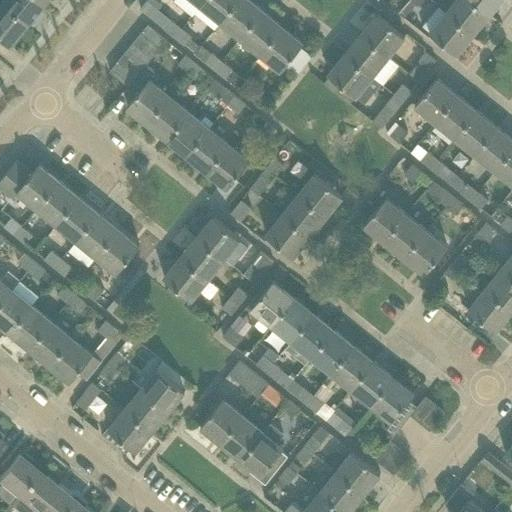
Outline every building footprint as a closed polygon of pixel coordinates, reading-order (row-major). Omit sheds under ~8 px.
[(1,0),(0,2),(0,3),(25,23),(41,3),(38,0),(1,0)] [(204,0),(200,5),(220,22),(237,0),(204,0)] [(237,0),(220,22),(240,38),(263,9),(251,0),(237,0)] [(472,0),(454,0),(446,11),(473,34),(489,13),(472,0)] [(472,0),(489,13),(500,0),(472,0)] [(25,23),(0,3),(0,39),(7,45),(25,23)] [(240,38),(260,54),(283,26),(263,9),(240,38)] [(473,34),(446,11),(429,31),(457,54),(473,34)] [(377,13),(360,33),(388,56),(405,36),(377,13)] [(164,28),(174,36),(181,28),(171,20),(164,28)] [(140,33),(159,49),(167,40),(148,24),(140,33)] [(283,26),(260,54),(280,71),(304,42),(283,26)] [(181,28),(174,36),(184,44),(191,36),(181,28)] [(132,43),(151,58),(159,49),(140,33),(132,43)] [(360,33),(344,53),(372,76),(388,56),(360,33)] [(144,68),(146,65),(151,58),(132,43),(125,52),(144,68)] [(125,52),(117,61),(136,77),(144,68),(125,52)] [(204,61),(215,70),(222,61),(212,52),(204,61)] [(418,60),(428,69),(435,60),(424,52),(418,60)] [(372,76),(344,53),(328,73),(356,96),(372,76)] [(178,62),(188,71),(195,63),(184,54),(178,62)] [(109,71),(128,87),(136,77),(117,61),(109,71)] [(222,61),(215,70),(225,78),(233,69),(222,61)] [(195,63),(188,71),(199,80),(206,71),(195,63)] [(127,106),(147,122),(169,94),(149,78),(154,72),(146,65),(144,68),(136,77),(128,87),(126,90),(134,97),(127,106)] [(414,105),(435,121),(457,94),(437,78),(414,105)] [(403,83),(394,94),(403,100),(411,90),(403,83)] [(247,96),(255,102),(264,91),(256,85),(247,96)] [(217,95),(228,104),(235,95),(225,86),(217,95)] [(147,122),(167,139),(190,111),(169,94),(147,122)] [(403,100),(394,94),(386,104),(394,111),(403,100)] [(435,121),(455,137),(477,110),(457,94),(435,121)] [(235,95),(228,104),(238,112),(245,103),(235,95)] [(455,137),(475,154),(497,126),(477,110),(455,137)] [(167,139),(187,155),(209,127),(190,111),(167,139)] [(258,132),(266,139),(275,128),(267,121),(258,132)] [(390,135),(399,142),(407,131),(399,125),(390,135)] [(475,154),(495,170),(511,148),(511,138),(497,126),(475,154)] [(187,155),(207,171),(230,143),(209,127),(187,155)] [(230,143),(207,171),(227,188),(250,160),(230,143)] [(511,148),(495,170),(511,183),(511,148)] [(420,160),(431,168),(438,159),(427,151),(420,160)] [(275,157),(267,167),(275,174),(283,163),(275,157)] [(32,204),(36,208),(59,180),(39,163),(32,172),(17,159),(0,179),(0,186),(12,196),(17,191),(32,204)] [(438,159),(431,168),(441,176),(448,167),(438,159)] [(404,174),(413,181),(421,171),(412,163),(404,174)] [(275,174),(267,167),(258,178),(266,184),(275,174)] [(314,173),(298,193),(326,216),(342,195),(314,173)] [(36,208),(56,224),(79,196),(59,180),(36,208)] [(435,181),(428,190),(446,204),(447,202),(452,196),(435,181)] [(460,191),(470,200),(477,190),(467,182),(460,191)] [(477,190),(470,200),(480,208),(488,199),(477,190)] [(298,193),(281,213),(309,236),(326,216),(298,193)] [(56,224),(76,240),(99,212),(79,196),(56,224)] [(452,196),(446,204),(456,212),(463,204),(452,196)] [(364,224),(384,241),(406,213),(386,197),(364,224)] [(234,208),(245,216),(252,208),(241,199),(234,208)] [(76,240),(96,256),(119,228),(99,212),(76,240)] [(309,236),(281,213),(265,234),(293,256),(309,236)] [(384,241),(404,257),(426,229),(406,213),(384,241)] [(500,223),(510,232),(511,229),(511,218),(507,215),(500,223)] [(212,216),(196,236),(224,259),(240,238),(212,216)] [(5,226),(15,234),(21,226),(11,218),(5,226)] [(479,230),(490,239),(496,231),(486,222),(479,230)] [(21,226),(15,234),(25,243),(32,235),(21,226)] [(119,228),(96,256),(116,273),(139,245),(119,228)] [(426,229),(404,257),(425,273),(447,246),(426,229)] [(196,236),(180,256),(208,279),(224,259),(196,236)] [(44,258),(53,266),(60,258),(51,250),(44,258)] [(17,261),(28,270),(35,261),(24,252),(17,261)] [(462,252),(454,262),(463,269),(471,259),(462,252)] [(511,253),(501,268),(511,276),(511,253)] [(254,263),(264,272),(271,263),(261,255),(254,263)] [(208,279),(180,256),(163,276),(191,299),(208,279)] [(60,258),(53,266),(65,276),(72,268),(60,258)] [(35,261),(28,270),(38,278),(45,270),(35,261)] [(463,269),(454,262),(446,272),(455,279),(463,269)] [(511,276),(501,268),(484,288),(511,310),(511,309),(511,276)] [(0,302),(12,288),(0,277),(0,302)] [(251,308),(271,324),(294,296),(273,280),(251,308)] [(86,293),(95,301),(104,290),(95,282),(86,293)] [(57,294),(67,302),(74,294),(64,285),(57,294)] [(238,286),(230,296),(239,304),(247,293),(238,286)] [(0,302),(0,323),(10,332),(33,304),(12,288),(0,302)] [(511,310),(484,288),(468,308),(495,330),(511,310)] [(74,294),(67,302),(78,311),(85,302),(74,294)] [(239,304),(230,296),(221,307),(230,314),(239,304)] [(271,324),(291,340),(314,312),(294,296),(271,324)] [(10,332),(30,348),(53,320),(33,304),(10,332)] [(291,340),(311,356),(334,328),(314,312),(291,340)] [(30,348),(49,364),(72,336),(53,320),(30,348)] [(72,336),(49,364),(70,381),(77,372),(86,379),(102,361),(123,334),(106,320),(98,330),(105,336),(92,353),(72,336)] [(226,339),(234,346),(243,335),(235,328),(226,339)] [(311,356),(331,372),(354,344),(334,328),(311,356)] [(331,372),(351,389),(374,360),(354,344),(331,372)] [(117,352),(108,362),(117,369),(125,358),(117,352)] [(255,363),(265,371),(272,363),(262,355),(255,363)] [(228,373),(258,397),(268,383),(239,360),(228,373)] [(351,389),(371,404),(394,376),(374,360),(351,389)] [(117,369),(108,362),(100,373),(108,379),(117,369)] [(272,363),(265,371),(276,379),(282,371),(272,363)] [(157,367),(140,388),(168,410),(185,390),(157,367)] [(394,376),(371,404),(392,421),(414,393),(394,376)] [(92,382),(85,391),(76,402),(85,409),(101,389),(92,382)] [(296,395),(306,403),(313,395),(302,387),(296,395)] [(140,388),(124,408),(152,430),(168,410),(140,388)] [(313,395),(306,403),(317,412),(323,404),(313,395)] [(410,415),(419,422),(435,404),(426,396),(410,415)] [(200,426),(221,442),(243,414),(223,398),(200,426)] [(281,409),(292,418),(299,408),(288,399),(281,409)] [(435,404),(419,422),(429,430),(444,411),(435,404)] [(152,430),(124,408),(108,428),(136,451),(152,430)] [(221,442),(241,459),(263,430),(243,414),(221,442)] [(335,427),(346,436),(353,428),(342,419),(335,427)] [(263,430),(241,459),(261,475),(268,480),(288,456),(287,455),(281,450),(284,447),(277,442),(284,433),(270,421),(263,430)] [(313,437),(304,447),(312,454),(321,443),(329,432),(321,426),(313,437)] [(353,428),(346,436),(357,444),(363,436),(353,428)] [(375,459),(384,466),(400,447),(390,439),(375,459)] [(312,454),(304,447),(296,457),(304,464),(312,454)] [(400,447),(384,466),(394,474),(409,455),(400,447)] [(352,450),(336,470),(364,493),(380,473),(364,460),(352,450)] [(9,504),(17,495),(18,495),(38,470),(19,454),(0,476),(0,480),(2,482),(0,483),(0,498),(8,505),(9,504)] [(493,468),(503,476),(511,483),(511,469),(510,468),(500,460),(493,468)] [(280,478),(288,484),(297,473),(289,466),(280,478)] [(9,504),(18,511),(35,511),(57,485),(38,470),(18,495),(17,495),(9,504)] [(336,470),(319,491),(345,511),(348,511),(364,493),(336,470)] [(483,511),(469,500),(475,493),(461,483),(445,503),(456,511),(483,511)] [(67,511),(76,501),(57,485),(35,511),(67,511)] [(345,511),(319,491),(315,495),(307,505),(304,509),(293,500),(283,511),(345,511)] [(89,511),(76,501),(67,511),(89,511)]
